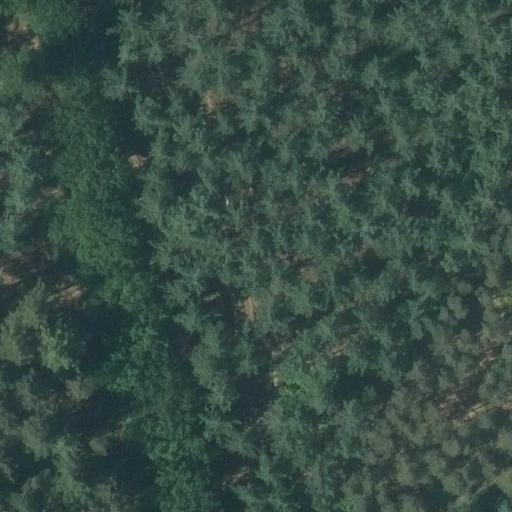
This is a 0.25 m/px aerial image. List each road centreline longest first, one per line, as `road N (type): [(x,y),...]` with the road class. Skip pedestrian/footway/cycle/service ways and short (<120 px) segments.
road 1 (track): [(70,0),(207,511)]
road 2 (track): [(312,511),(511,143)]
